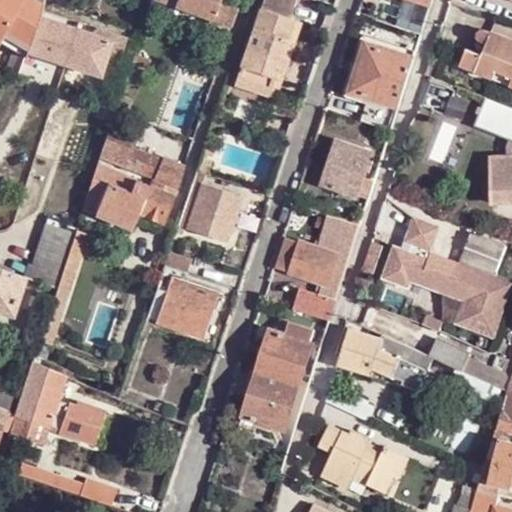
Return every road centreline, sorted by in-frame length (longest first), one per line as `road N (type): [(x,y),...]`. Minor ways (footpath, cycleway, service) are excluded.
road 1 (residential): [(179,511),(350,0)]
road 2 (residential): [(292,465),(444,0)]
road 3 (residential): [(181,190),(246,0)]
